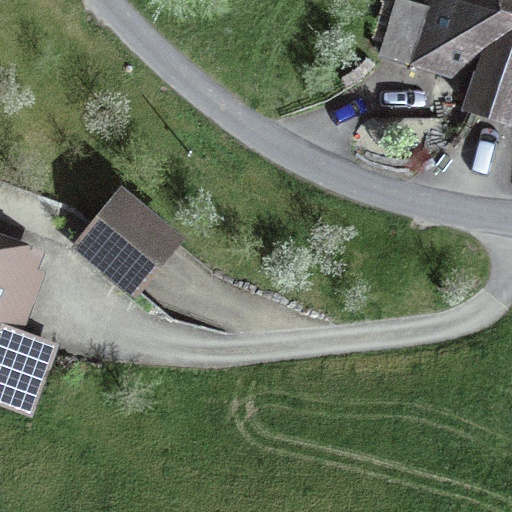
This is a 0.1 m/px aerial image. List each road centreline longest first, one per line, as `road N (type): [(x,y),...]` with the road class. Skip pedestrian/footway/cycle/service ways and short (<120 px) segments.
road 1 (unknown): [(36,318),(163,346),(356,343),(458,321),(481,303),(511,239)]
road 2 (unclassified): [(511,213),(428,204),(317,164),(180,68),(111,0)]
